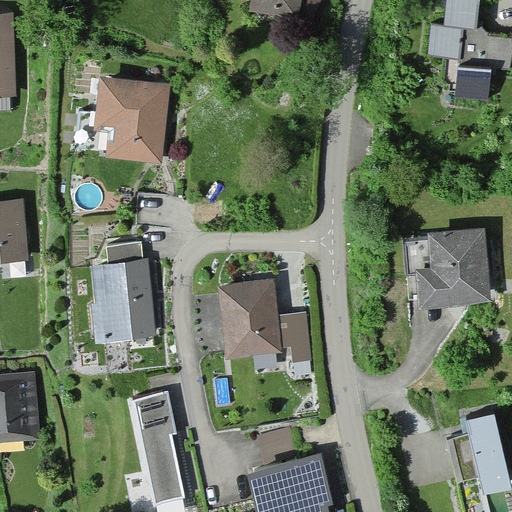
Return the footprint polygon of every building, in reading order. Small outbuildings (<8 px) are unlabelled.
[(245,0),(244,11),(296,18),(298,0),(245,0)] [(429,61),(453,62),(451,99),(483,101),(484,69),(509,70),(511,42),(477,41),(478,1),(444,0),(443,29),(430,29),(429,61)] [(0,97),(15,97),(9,15),(0,15),(0,97)] [(108,161),(162,165),(168,84),(91,78),(87,133),(110,135),(108,161)] [(0,265),(24,263),(19,203),(0,204),(0,265)] [(412,308),(490,298),(481,227),(420,235),(424,267),(407,269),(412,308)] [(100,265),(84,266),(91,343),(155,337),(148,261),(139,262),(137,244),(98,247),(100,265)] [(270,282),(213,288),(220,360),(278,354),(278,349),(274,319),(270,282)] [(305,315),(274,319),(278,349),(289,348),(291,363),(310,361),(305,315)] [(0,445),(43,443),(38,373),(0,375),(0,445)] [(124,401),(146,507),(183,499),(161,393),(124,401)] [(476,491),(504,484),(486,411),(457,418),(461,434),(446,438),(457,481),(472,477),(476,491)] [(271,435),(277,460),(304,454),(298,428),(271,435)] [(326,511),(312,452),(304,454),(277,460),(245,468),(255,511),(326,511)]
